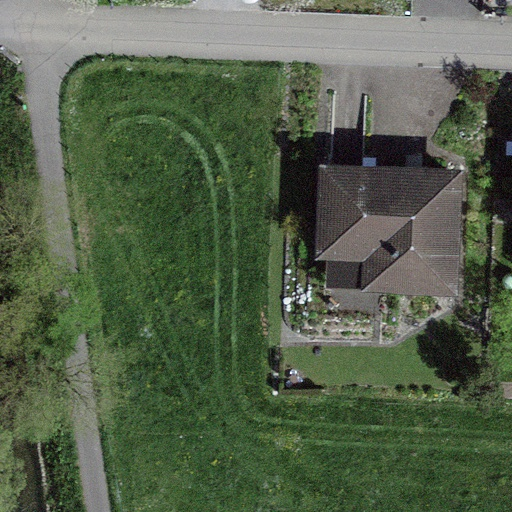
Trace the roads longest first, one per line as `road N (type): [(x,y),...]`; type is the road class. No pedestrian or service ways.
road 1 (residential): [(98,511),(27,27)]
road 2 (residential): [(511,48),(27,27)]
